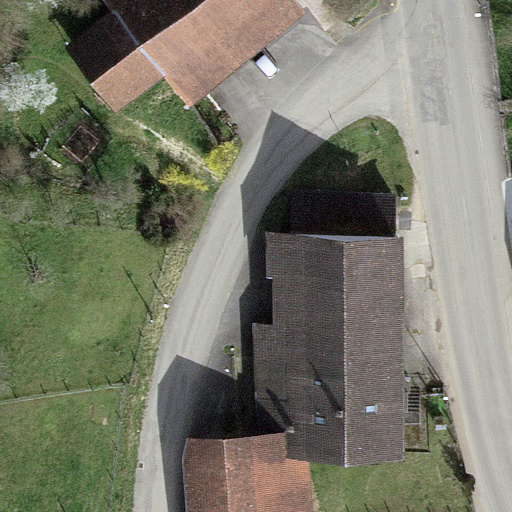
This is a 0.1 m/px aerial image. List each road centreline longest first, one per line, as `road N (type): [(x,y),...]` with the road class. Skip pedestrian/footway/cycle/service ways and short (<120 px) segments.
road 1 (residential): [(436,43),(299,123),(214,261),(164,425),(157,511)]
road 2 (tertiary): [(436,43),(511,484)]
